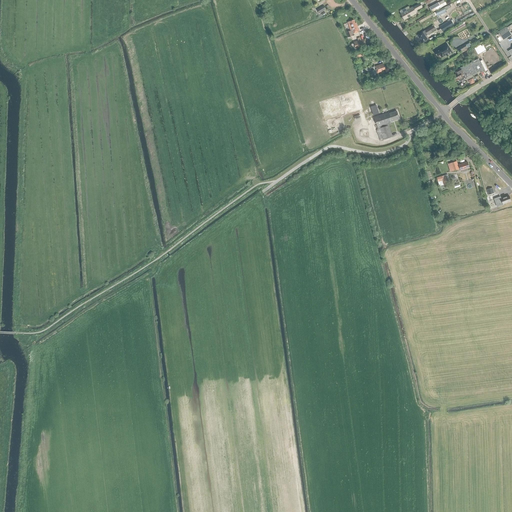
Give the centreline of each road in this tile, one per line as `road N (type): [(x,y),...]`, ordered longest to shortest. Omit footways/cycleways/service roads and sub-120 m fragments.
road 1 (unclassified): [(276,180),(328,146),(373,153),(401,146),(442,113)]
road 2 (secondary): [(442,113),(351,0)]
